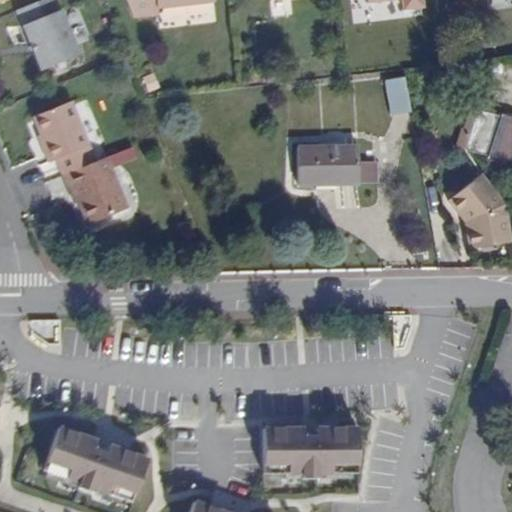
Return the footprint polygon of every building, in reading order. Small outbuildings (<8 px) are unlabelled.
[(56,0),(44,0),(18,11),(42,71),(79,56),(56,0)] [(122,0),(123,1),(132,21),(157,18),(156,12),(212,4),(211,0),(122,0)] [(410,110),(404,79),(385,83),(390,113),(410,110)] [(59,160),(66,176),(98,163),(73,102),(37,117),(45,136),(55,161),(59,160)] [(511,118),(503,115),(489,158),(511,165),(511,118)] [(51,163),(55,161),(45,136),(41,138),(51,163)] [(298,148),(299,184),(359,184),(359,147),(298,148)] [(128,209),(109,158),(98,163),(66,176),(71,190),(77,188),(82,201),(91,224),(128,209)] [(469,248),(511,240),(503,202),(479,172),(446,200),(464,222),(469,248)] [(76,203),(82,201),(77,188),(71,190),(76,203)] [(511,375),(510,375),(500,400),(511,404),(511,375)] [(99,442),(61,428),(46,471),(83,484),(81,488),(96,494),(98,489),(136,502),(151,460),(112,446),(110,453),(108,449),(100,446),(97,448),(99,442)] [(305,429),(265,430),(265,475),(304,474),(304,479),(320,479),(320,474),(360,474),(360,429),(319,429),(319,436),(316,433),(308,433),(305,436),(305,429)] [(490,492),(492,511),(504,511),(502,490),(490,492)] [(224,511),(196,502),(192,511),(224,511)]
